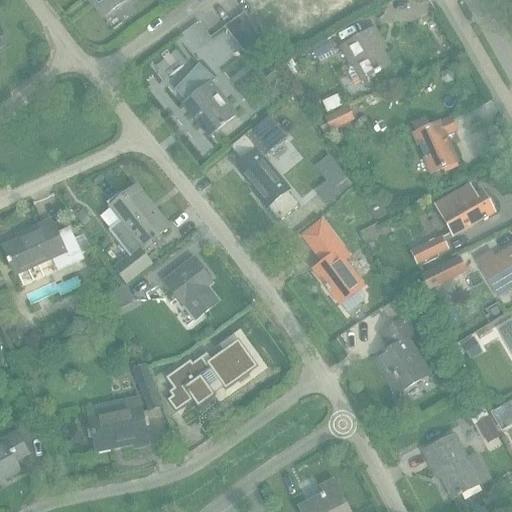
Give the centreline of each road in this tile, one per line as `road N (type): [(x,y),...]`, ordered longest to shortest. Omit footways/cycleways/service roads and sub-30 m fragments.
road 1 (residential): [(23,511),(33,503),(176,472),(318,373)]
road 2 (residential): [(318,373),(232,242),(142,136)]
road 3 (residential): [(344,418),(217,511)]
road 4 (residential): [(142,136),(0,200)]
road 5 (residential): [(93,79),(198,0)]
